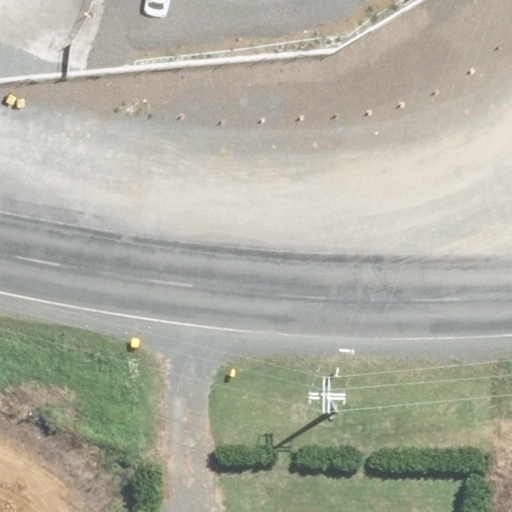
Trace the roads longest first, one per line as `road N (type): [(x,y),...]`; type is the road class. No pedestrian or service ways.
road 1 (tertiary): [(0,250),(276,295),(511,297)]
road 2 (unknown): [(160,280),(287,190),(437,49),(511,13)]
